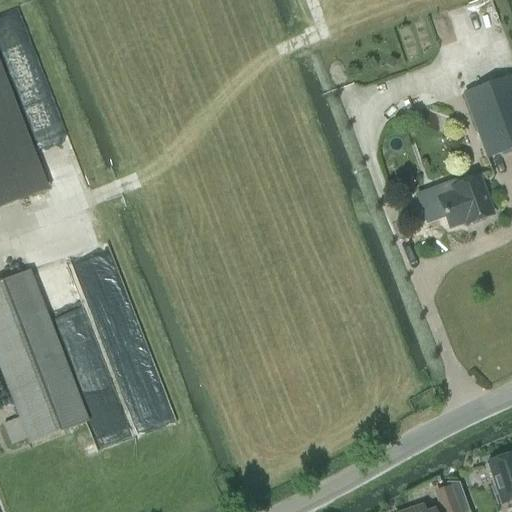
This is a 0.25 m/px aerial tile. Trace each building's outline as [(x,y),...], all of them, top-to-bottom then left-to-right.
[(511,148),(511,82),(510,77),(464,94),(488,158),(511,148)] [(0,209),(44,192),(0,79),(0,209)] [(491,216),(477,179),(453,188),(455,194),(438,201),(449,228),(465,222),(467,225),(491,216)] [(30,273),(0,284),(0,374),(18,420),(4,426),(12,446),(26,441),(28,446),(88,423),(30,273)] [(511,454),(486,463),(500,507),(511,503),(511,454)] [(436,495),(442,511),(457,511),(449,490),(436,495)]
